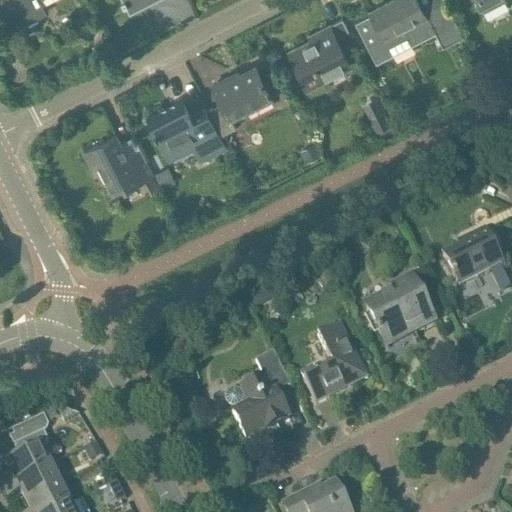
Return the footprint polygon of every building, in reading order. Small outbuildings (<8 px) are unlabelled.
[(5,0),(7,2),(11,0),(14,0),(26,24),(47,13),(39,0),(5,0)] [(122,0),(123,1),(122,1),(125,7),(125,6),(129,14),(157,0),(122,0)] [(376,63),(393,55),(389,46),(408,37),(412,45),(436,33),(443,47),(464,36),(445,1),(423,12),(417,0),(392,0),(370,11),(371,13),(355,22),(376,63)] [(477,0),(482,10),(502,0),(477,0)] [(352,68),(345,56),(341,48),(354,41),(344,20),(317,34),(320,38),(290,53),(309,90),(352,68)] [(221,102),(209,108),(223,135),(236,128),(231,119),(271,99),(256,69),(230,82),(228,78),(213,86),(221,102)] [(221,137),(207,109),(192,117),(183,101),(149,118),(170,159),(191,148),(199,164),(228,150),(221,137)] [(384,111),(369,118),(376,133),(391,126),(384,111)] [(97,145),(83,153),(95,176),(103,172),(115,197),(142,183),(145,181),(151,195),(160,190),(153,177),(139,149),(127,155),(121,143),(117,135),(97,145)] [(319,154),(314,144),(300,151),(306,161),(319,154)] [(156,174),(164,189),(174,183),(166,168),(156,174)] [(459,288),(498,268),(502,266),(484,231),(468,239),(470,242),(443,256),(459,288)] [(364,309),(369,318),(385,349),(435,322),(412,278),(391,289),(394,294),(364,309)] [(260,307),(261,302),(258,294),(249,299),(255,310),(260,307)] [(341,326),(317,338),(333,368),(317,376),(313,368),(300,375),(316,405),(368,379),(341,326)] [(263,379),(256,382),(241,389),(250,406),(233,414),(246,441),(289,419),(277,395),(290,388),(273,354),(255,363),(263,379)] [(236,391),(233,391),(232,391),(230,391),(228,393),(226,394),(225,396),(224,399),(224,401),(224,403),(225,405),(226,407),(228,408),(230,409),(232,410),(234,410),(237,410),(239,409),(241,407),(242,405),(243,403),(243,402),(243,399),(243,397),(242,396),(241,394),(240,393),(238,392),(236,391)] [(79,416),(60,408),(57,410),(65,424),(79,416)] [(12,474),(0,480),(0,482),(4,490),(51,466),(42,447),(45,446),(46,441),(43,434),(47,432),(48,427),(47,425),(47,424),(56,420),(52,412),(43,417),(7,435),(18,458),(7,463),(12,474)] [(90,463),(103,456),(97,444),(84,451),(90,463)] [(4,490),(8,499),(21,492),(26,503),(61,486),(51,466),(4,490)] [(122,495),(117,483),(116,484),(108,488),(114,499),(122,495)] [(323,490),(321,485),(281,505),(284,511),(351,511),(337,483),(323,490)] [(57,511),(70,506),(61,486),(26,503),(30,511),(57,511)]
